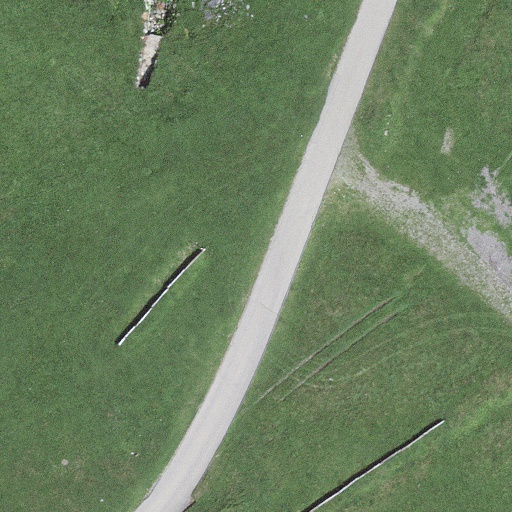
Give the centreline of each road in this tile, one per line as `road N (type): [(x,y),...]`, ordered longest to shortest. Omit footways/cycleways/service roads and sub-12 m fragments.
road 1 (unclassified): [(371,0),(241,343),(203,424),(143,511)]
road 2 (track): [(318,139),(511,303)]
